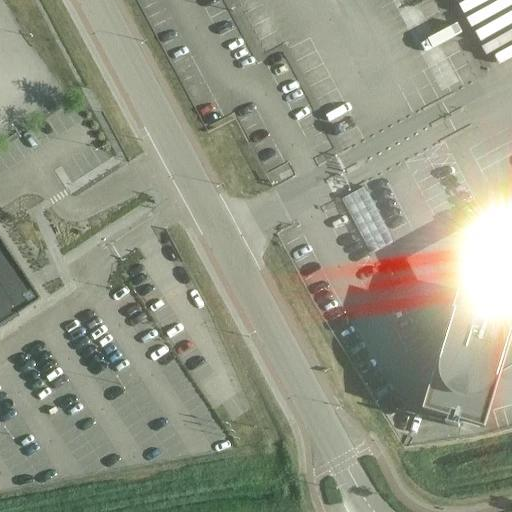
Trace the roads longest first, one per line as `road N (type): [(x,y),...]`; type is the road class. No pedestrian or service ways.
road 1 (unclassified): [(245,274),(96,0)]
road 2 (unclassified): [(245,274),(365,511)]
road 3 (unknown): [(101,271),(216,442)]
road 4 (unknown): [(163,167),(92,183),(36,159),(0,182)]
road 5 (unknown): [(47,314),(136,460)]
road 6 (unknown): [(2,343),(71,464)]
